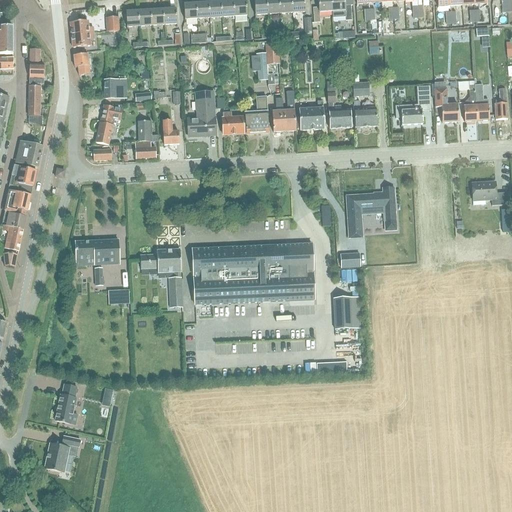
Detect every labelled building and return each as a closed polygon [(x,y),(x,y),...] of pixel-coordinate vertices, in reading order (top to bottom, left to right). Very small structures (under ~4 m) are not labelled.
[(267,15),(266,0),(261,0),(254,0),(255,16),(267,15)] [(280,14),(278,0),(266,0),(267,15),(280,14)] [(292,14),(291,0),(278,0),(280,14),(292,14)] [(303,0),(291,0),(292,14),(305,13),(303,0)] [(332,18),(330,0),(317,0),(318,8),(313,9),(314,24),(319,23),(319,13),(331,12),(332,18)] [(343,0),(330,0),(332,18),(344,18),(345,22),(351,21),(350,6),(344,7),(343,0)] [(245,1),(233,2),(234,17),(246,17),(245,1)] [(234,17),(233,2),(220,3),(221,18),(234,17)] [(209,19),(208,3),(196,4),(197,20),(209,19)] [(221,18),(220,3),(208,3),(209,19),(221,18)] [(197,20),(196,4),(183,5),(184,21),(197,20)] [(163,26),(163,10),(150,11),(151,26),(163,26)] [(175,10),(163,10),(163,26),(176,25),(175,10)] [(151,26),(150,11),(138,12),(139,27),(151,26)] [(139,27),(138,12),(125,13),(126,28),(139,27)] [(0,55),(13,56),(13,28),(1,28),(1,15),(0,14),(0,55)] [(119,32),(118,18),(106,18),(107,32),(119,32)] [(88,22),(70,23),(71,36),(93,34),(93,28),(88,28),(88,22)] [(476,38),(489,37),(489,30),(476,30),(476,38)] [(94,40),(93,34),(71,36),(73,49),(90,47),(89,40),(94,40)] [(223,42),(223,38),(223,34),(215,35),(215,39),(216,43),(223,42)] [(198,44),(198,35),(190,36),(190,45),(198,44)] [(206,35),(198,35),(198,44),(206,43),(206,35)] [(265,45),(267,65),(279,64),(278,44),(265,45)] [(40,51),(30,51),(30,63),(40,63),(40,51)] [(87,55),(73,56),(75,68),(78,68),(79,76),(89,75),(87,55)] [(253,72),(257,72),(267,71),(266,57),(256,58),(252,58),(253,72)] [(0,70),(12,70),(12,59),(0,59),(0,70)] [(44,65),(29,65),(29,85),(43,85),(44,65)] [(126,81),(104,81),(104,100),(126,99),(126,81)] [(368,84),(352,85),(353,97),(369,97),(368,84)] [(474,86),(475,92),(476,121),(489,121),(488,105),(481,105),(481,101),(483,101),(482,85),(474,86)] [(470,106),(464,107),(464,122),(476,121),(475,92),(474,86),(469,86),(469,92),(470,106)] [(28,116),(29,116),(29,123),(42,127),(42,116),(40,116),(40,87),(29,87),(28,116)] [(417,105),(395,107),(395,119),(401,118),(402,126),(422,124),(422,111),(431,110),(430,88),(416,88),(417,105)] [(495,104),(495,120),(507,120),(506,89),(499,89),(500,104),(495,104)] [(446,106),(446,90),(434,90),(435,108),(441,107),(441,123),(458,123),(457,105),(446,106)] [(287,111),(283,111),(284,132),(295,132),(293,92),(286,92),(287,111)] [(136,95),(137,102),(152,100),(151,93),(136,95)] [(198,135),(202,135),(203,137),(216,137),(215,117),(214,117),(213,93),(195,94),(196,118),(187,119),(188,136),(198,136),(198,135)] [(0,111),(5,113),(9,98),(0,95),(0,111)] [(334,111),(334,106),(336,105),(336,95),(327,96),(329,130),(351,129),(350,110),(334,111)] [(268,134),(266,102),(266,98),(256,98),(257,113),(244,114),(246,135),(268,134)] [(225,99),(216,99),(217,109),(225,109),(225,99)] [(284,132),(283,111),(282,105),(281,99),(275,99),(276,108),(280,108),(280,112),(272,112),(273,133),(284,132)] [(317,108),(299,109),(300,131),(323,130),(322,101),(317,102),(317,108)] [(359,102),(353,102),(355,128),(377,127),(376,109),(359,110),(359,102)] [(100,123),(98,131),(111,134),(113,126),(114,120),(120,121),(123,110),(123,106),(112,105),(112,108),(104,106),(100,123)] [(231,114),(223,114),(223,119),(222,119),(223,136),(243,135),(242,118),(231,118),(231,114)] [(171,121),(162,122),(164,146),(178,145),(178,132),(171,133),(171,121)] [(151,122),(138,122),(138,142),(157,142),(157,136),(151,136),(151,122)] [(98,131),(95,144),(109,146),(111,134),(98,131)] [(37,168),(42,147),(21,142),(16,161),(26,164),(26,165),(37,168)] [(135,149),(135,160),(155,159),(154,148),(149,148),(149,144),(137,145),(137,149),(135,149)] [(111,151),(93,151),(93,162),(111,161),(111,151)] [(12,177),(8,191),(9,191),(17,193),(17,192),(31,196),(36,172),(18,167),(14,167),(12,177)] [(55,178),(63,179),(64,172),(57,170),(55,178)] [(495,183),(471,185),(472,201),(491,200),(492,207),(505,206),(504,193),(496,194),(495,183)] [(374,196),(347,198),(349,239),(361,238),(360,214),(384,212),(385,232),(396,231),(394,189),(383,190),(383,193),(374,194),(374,196)] [(26,218),(31,196),(17,192),(17,193),(9,191),(4,212),(16,215),(16,216),(26,218)] [(511,225),(511,211),(501,212),(503,233),(511,232),(511,225)] [(23,231),(26,218),(16,216),(16,215),(4,212),(1,226),(9,228),(23,231)] [(19,252),(23,231),(9,228),(8,236),(12,237),(9,250),(19,252)] [(75,243),(76,267),(87,266),(87,264),(94,264),(95,266),(119,265),(118,241),(75,243)] [(288,246),(192,250),(193,277),(195,277),(195,279),(193,279),(195,306),(231,304),(290,302),(313,301),(311,245),(288,246)] [(157,256),(140,257),(141,270),(157,269),(158,274),(174,273),(174,279),(175,287),(169,287),(170,309),(182,308),(181,279),(180,279),(180,273),(181,273),(180,250),(156,251),(157,256)] [(359,254),(340,255),(341,269),(360,268),(359,254)] [(15,268),(17,256),(12,255),(9,255),(4,255),(4,267),(10,267),(15,268)] [(128,291),(119,291),(120,305),(129,305),(128,291)] [(358,299),(333,300),(335,330),(360,329),(358,299)] [(321,333),(319,344),(330,346),(333,335),(321,333)] [(60,396),(55,422),(75,426),(77,416),(73,415),(73,413),(76,399),(75,399),(77,389),(64,386),(61,396),(60,396)] [(104,398),(111,399),(113,392),(105,390),(104,398)] [(50,445),(44,470),(64,474),(70,446),(78,448),(80,441),(63,437),(62,445),(63,445),(63,447),(50,445)] [(65,497),(58,505),(65,511),(73,504),(65,497)]
